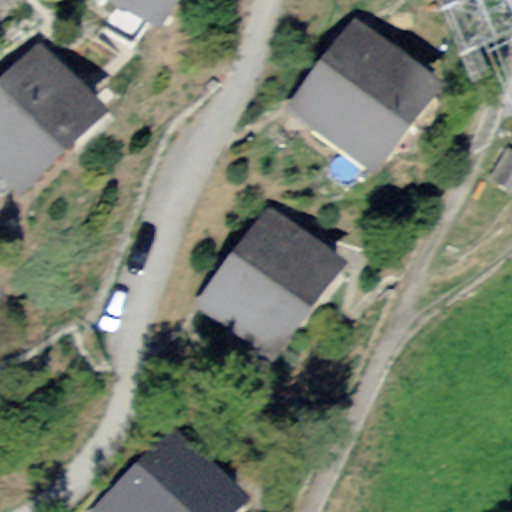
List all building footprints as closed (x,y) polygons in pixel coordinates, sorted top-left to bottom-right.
[(178,0),(74,0),(145,48),(178,0)] [(437,94),(347,21),(270,116),(360,188),(437,94)] [(95,128),(27,51),(0,74),(0,196),(8,205),(95,128)] [(338,271),(261,211),(184,310),(260,370),(338,271)] [(225,511),(160,443),(87,511),(225,511)]
